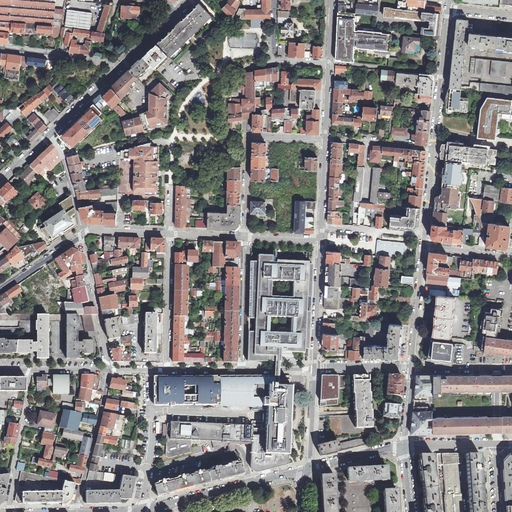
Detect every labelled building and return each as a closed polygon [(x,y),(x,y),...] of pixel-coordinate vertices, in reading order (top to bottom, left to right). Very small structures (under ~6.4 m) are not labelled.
[(55,0),(0,0),(0,42),(8,43),(9,35),(11,25),(11,22),(26,23),(38,24),(38,25),(60,27),(64,10),(60,9),(55,9),(55,0)] [(157,45),(168,56),(177,48),(178,50),(181,47),(180,45),(188,38),(192,34),(201,26),(202,27),(204,24),(203,23),(211,15),(197,0),(196,0),(194,3),(194,4),(187,10),(185,10),(184,11),(184,13),(180,17),(179,17),(173,22),(174,24),(169,28),(167,28),(166,29),(166,31),(158,38),(158,37),(155,40),(157,45)] [(222,9),(232,19),(235,13),(240,0),(239,0),(230,0),(227,4),(222,9)] [(240,19),(251,19),(266,19),(271,19),(270,0),(262,0),(262,9),(245,10),(245,8),(239,8),(237,14),(235,13),(232,19),(235,21),(238,23),(240,19)] [(282,0),(282,9),(290,8),(290,0),(282,0)] [(378,0),(357,0),(357,3),(356,2),(357,0),(354,0),(351,0),(351,8),(351,12),(360,13),(377,15),(378,0)] [(425,0),(398,0),(398,8),(426,12),(427,9),(424,8),(425,0)] [(97,32),(104,33),(112,5),(113,2),(106,1),(106,4),(97,32)] [(347,12),(347,8),(345,7),(345,3),(339,2),(338,11),(347,12)] [(121,19),(130,20),(130,19),(134,19),(134,17),(137,17),(137,13),(139,13),(140,7),(135,6),(135,3),(129,3),(128,6),(122,6),(121,19)] [(438,29),(439,13),(426,12),(398,8),(392,8),(385,7),(384,15),(410,18),(410,16),(414,16),(413,19),(430,20),(429,28),(421,27),(420,34),(436,35),(437,29),(438,29)] [(66,27),(92,29),(93,12),(67,10),(66,27)] [(351,12),(347,12),(338,11),(337,28),(362,30),(362,27),(359,27),(360,13),(351,12)] [(293,37),(293,32),(293,28),(294,23),(287,23),(287,17),(278,16),(278,26),(282,27),(282,32),(282,36),(286,36),(293,37)] [(266,27),(266,19),(251,19),(251,27),(266,27)] [(451,88),(461,89),(462,86),(463,77),(462,77),(463,67),(464,67),(466,40),(468,40),(469,33),(467,33),(468,20),(456,19),(454,43),(450,77),(449,88),(451,88)] [(11,22),(11,25),(12,25),(12,27),(11,32),(25,33),(25,31),(26,23),(11,22)] [(26,23),(25,31),(37,32),(38,25),(38,24),(26,23)] [(38,25),(37,32),(48,33),(52,33),(52,36),(58,37),(60,27),(38,25)] [(73,34),(74,29),(63,27),(61,35),(66,36),(65,43),(69,43),(68,48),(70,48),(72,39),(73,36),(73,34)] [(351,62),(354,35),(373,36),(375,37),(376,29),(362,27),(362,30),(337,28),(337,31),(336,49),(336,60),(351,62)] [(84,36),(92,37),(92,31),(74,29),(73,34),(76,35),(82,35),(81,36),(84,37),(84,36)] [(373,36),(371,56),(389,58),(392,31),(376,29),(375,37),(373,36)] [(92,38),(91,39),(104,41),(104,37),(105,33),(104,33),(97,32),(92,31),(92,37),(92,38)] [(511,36),(509,36),(509,37),(497,36),(485,35),(485,33),(483,33),(482,33),(481,34),(469,33),(468,40),(468,45),(468,46),(476,47),(476,48),(488,49),(489,48),(504,50),(504,51),(511,52),(511,36)] [(354,35),(351,62),(358,62),(358,55),(371,56),(373,36),(354,35)] [(403,52),(409,52),(409,50),(416,50),(417,43),(420,43),(420,38),(405,37),(403,52)] [(69,51),(90,54),(91,39),(92,38),(89,38),(89,40),(87,39),(87,41),(86,41),(85,46),(76,45),(77,40),(72,39),(70,48),(69,51)] [(289,57),(304,57),(304,52),(305,46),(305,43),(299,43),(298,45),(296,45),(296,43),(290,42),(289,57)] [(165,60),(169,57),(168,56),(157,45),(153,49),(152,50),(152,49),(149,51),(151,52),(148,55),(147,55),(148,54),(147,54),(147,55),(146,57),(145,58),(144,57),(143,57),(151,65),(156,69),(161,64),(162,65),(166,61),(165,60)] [(313,57),(322,58),(323,50),(323,47),(314,46),(314,47),(313,57)] [(149,51),(152,49),(143,57),(144,57),(145,58),(146,57),(147,55),(147,54),(148,54),(147,55),(148,55),(151,52),(149,51)] [(19,81),(21,67),(21,65),(22,56),(8,54),(6,71),(5,79),(19,81)] [(36,65),(45,67),(47,59),(28,57),(22,56),(21,65),(27,66),(27,64),(32,65),(36,65)] [(146,70),(151,65),(143,57),(130,70),(138,78),(143,73),(146,70)] [(389,66),(398,66),(398,58),(390,57),(389,66)] [(481,83),(480,91),(507,94),(511,93),(511,62),(476,58),(475,74),(472,74),(471,82),(481,83)] [(321,90),(321,80),(299,79),(292,84),(288,84),(289,72),(288,72),(288,68),(279,67),(279,79),(279,81),(278,81),(278,88),(291,88),(314,90),(321,90)] [(255,84),(255,86),(266,86),(266,80),(266,69),(264,70),(255,71),(255,84)] [(135,81),(138,78),(130,70),(113,86),(112,87),(112,88),(122,99),(135,86),(132,83),(135,81)] [(390,80),(396,80),(397,71),(383,70),(383,73),(382,73),(381,79),(390,80)] [(247,84),(255,84),(255,71),(247,72),(247,78),(247,84)] [(396,80),(396,84),(419,86),(418,94),(432,95),(433,87),(434,79),(430,75),(415,73),(397,71),(396,80)] [(233,99),(233,103),(243,103),(247,104),(247,84),(247,78),(244,81),(243,85),(241,87),(243,90),(243,99),(233,99)] [(68,104),(69,105),(76,98),(61,83),(57,79),(50,85),(54,89),(61,96),(65,100),(68,104)] [(335,88),(349,88),(349,87),(348,87),(348,81),(335,80),(335,88)] [(462,86),(461,89),(480,91),(481,83),(471,82),(470,87),(462,86)] [(149,128),(166,124),(166,118),(167,118),(168,99),(169,97),(167,95),(170,93),(160,83),(151,92),(150,93),(150,111),(140,113),(141,117),(133,119),(137,132),(149,129),(149,128)] [(247,113),(255,113),(255,103),(255,92),(255,86),(255,84),(247,84),(247,104),(243,103),(242,114),(247,113)] [(54,89),(50,85),(45,90),(44,90),(49,94),(54,89)] [(113,107),(116,104),(122,99),(112,88),(103,96),(105,99),(108,103),(113,107)] [(314,93),(314,90),(291,88),(290,101),(300,102),(300,108),(308,108),(313,109),(314,104),(313,104),(313,101),(313,99),(314,99),(314,93)] [(353,89),(349,88),(335,88),(334,92),(334,101),(345,102),(349,102),(349,97),(344,97),(344,94),(352,94),(353,89)] [(451,110),(463,111),(463,109),(467,110),(469,98),(460,97),(461,89),(451,88),(450,92),(447,92),(448,95),(448,97),(449,98),(449,101),(448,101),(447,103),(446,106),(451,107),(451,110)] [(349,97),(349,102),(350,103),(350,101),(358,101),(358,98),(363,98),(364,98),(365,92),(363,92),(358,92),(358,89),(353,89),(352,94),(352,97),(349,97)] [(49,94),(44,90),(37,94),(42,101),(45,104),(47,103),(44,99),(49,94)] [(364,101),(364,104),(372,105),(373,92),(365,91),(365,92),(364,98),(364,101)] [(42,101),(37,94),(18,107),(23,112),(26,116),(30,112),(31,113),(32,111),(31,110),(42,101)] [(102,103),(105,99),(103,96),(101,94),(96,98),(96,99),(95,99),(93,101),(92,102),(94,104),(101,110),(103,108),(101,107),(103,105),(102,103)] [(432,95),(418,94),(416,94),(415,97),(420,98),(420,101),(431,102),(432,95)] [(511,99),(511,100),(487,98),(481,109),(477,137),(495,140),(496,135),(498,116),(511,117),(511,99)] [(121,105),(128,113),(129,115),(132,113),(131,111),(127,106),(123,101),(122,102),(123,103),(121,105)] [(345,110),(345,102),(334,101),(334,106),(333,113),(342,114),(342,109),(345,110)] [(229,115),(242,114),(243,103),(233,103),(229,103),(229,115)] [(103,113),(101,110),(94,104),(61,136),(64,138),(63,140),(71,148),(79,140),(102,118),(100,116),(103,113)] [(116,104),(113,107),(122,116),(125,113),(119,107),(116,104)] [(392,106),(391,106),(382,105),(381,105),(381,108),(381,114),(391,115),(392,106)] [(378,108),(377,108),(364,106),(363,116),(363,119),(376,120),(378,108)] [(5,119),(10,125),(15,119),(23,112),(18,107),(17,107),(15,109),(12,111),(9,114),(8,115),(5,119)] [(0,120),(3,120),(4,118),(4,116),(6,116),(9,112),(9,109),(0,108),(0,120)] [(51,111),(57,116),(60,114),(54,108),(51,111)] [(279,108),(272,109),(272,116),(285,115),(286,108),(279,108)] [(285,127),(284,133),(291,133),(292,117),(298,118),(298,108),(286,108),(285,115),(285,121),(285,127)] [(429,130),(430,111),(409,108),(409,114),(413,115),(412,115),(414,116),(414,114),(421,115),(421,117),(420,117),(420,120),(418,120),(417,129),(429,130)] [(44,114),(51,122),(57,116),(51,111),(50,109),(44,114)] [(313,112),(312,112),(312,113),(313,114),(312,115),(308,115),(308,120),(319,121),(320,113),(320,109),(313,109),(313,112)] [(254,114),(263,115),(264,115),(264,110),(255,113),(247,113),(247,119),(254,115),(254,114)] [(47,127),(32,111),(31,113),(30,112),(26,116),(29,120),(35,126),(37,128),(41,132),(47,127)] [(342,114),(333,113),(333,116),(333,123),(343,124),(344,114),(342,114)] [(253,131),(263,132),(263,129),(263,115),(254,114),(254,115),(253,131)] [(354,115),(344,114),(343,124),(353,125),(354,115)] [(363,116),(354,115),(353,125),(362,126),(363,119),(363,116)] [(102,118),(79,140),(81,141),(103,120),(102,118)] [(0,142),(0,139),(1,139),(0,138),(0,136),(0,135),(2,133),(5,135),(13,128),(10,125),(5,119),(0,125),(0,142),(0,143),(0,142)] [(126,135),(137,132),(133,119),(123,121),(126,135)] [(319,131),(319,121),(308,120),(307,127),(307,134),(319,134),(319,131)] [(392,134),(406,136),(407,128),(393,127),(392,134)] [(41,132),(37,128),(33,131),(31,133),(30,132),(27,136),(32,141),(36,137),(35,137),(36,136),(37,136),(41,132)] [(427,145),(429,130),(417,129),(417,135),(413,135),(412,138),(416,139),(416,144),(427,145)] [(253,155),(266,156),(266,143),(253,142),(253,155)] [(342,163),(343,143),(332,142),(332,153),(331,162),(342,163)] [(138,194),(158,194),(158,179),(156,179),(156,173),(156,168),(158,168),(158,161),(158,159),(158,157),(158,150),(158,146),(150,146),(149,143),(130,148),(130,149),(125,149),(125,150),(122,150),(122,151),(121,151),(120,151),(120,152),(120,153),(120,154),(121,154),(121,155),(121,157),(136,158),(136,164),(135,164),(135,172),(136,172),(136,175),(135,175),(134,193),(138,194)] [(359,152),(360,144),(349,143),(349,151),(359,152)] [(433,225),(446,226),(448,208),(457,208),(459,186),(461,185),(462,183),(462,182),(463,180),(463,176),(464,176),(463,175),(463,174),(462,172),(461,171),(462,161),(474,162),(473,165),(486,166),(486,163),(495,164),(496,160),(496,157),(497,149),(490,149),(490,146),(475,144),(475,147),(463,146),(462,147),(450,145),(442,144),(441,146),(441,148),(442,148),(441,151),(441,154),(440,154),(440,156),(441,158),(446,159),(444,175),(442,194),(440,194),(440,196),(438,196),(438,197),(435,197),(433,218),(433,225)] [(49,171),(60,160),(57,152),(51,146),(38,159),(36,161),(35,161),(30,166),(38,174),(40,177),(45,172),(42,170),(43,169),(42,168),(45,166),(49,171)] [(382,154),(383,147),(373,146),(372,146),(372,147),(371,151),(372,151),(370,161),(381,162),(382,154)] [(395,155),(395,148),(383,147),(382,154),(395,155)] [(12,157),(16,154),(11,148),(7,152),(12,157)] [(406,160),(412,160),(412,158),(412,155),(412,150),(395,148),(395,155),(394,160),(399,160),(399,155),(403,156),(403,157),(406,157),(406,160)] [(412,160),(425,162),(426,158),(426,151),(420,150),(412,150),(412,155),(415,156),(414,158),(412,158),(412,160)] [(78,154),(68,157),(70,165),(81,164),(78,154)] [(252,167),(265,168),(266,161),(267,161),(267,160),(266,160),(266,156),(253,155),(252,167)] [(306,170),(317,171),(317,164),(318,157),(306,157),(306,170)] [(405,162),(405,168),(408,168),(413,168),(424,170),(425,162),(412,160),(406,160),(405,162)] [(72,173),(80,171),(83,171),(83,170),(82,170),(81,165),(81,164),(70,165),(72,173)] [(38,174),(30,166),(18,177),(22,181),(26,185),(38,174)] [(228,179),(241,180),(241,168),(241,167),(229,166),(229,171),(228,171),(228,172),(229,172),(228,179)] [(354,202),(361,202),(364,167),(363,167),(357,166),(355,189),(354,202)] [(252,180),(265,181),(265,168),(252,167),(252,180)] [(370,203),(377,204),(378,191),(381,168),(374,167),(370,203)] [(409,175),(424,177),(424,170),(413,168),(413,173),(407,172),(407,175),(409,175)] [(74,181),(82,180),(80,171),(72,173),(74,181)] [(330,187),(339,187),(340,173),(331,172),(330,178),(330,187)] [(17,175),(10,181),(15,187),(22,181),(18,177),(17,175)] [(416,187),(422,188),(424,177),(409,175),(409,178),(412,178),(412,181),(414,182),(414,184),(416,185),(416,187)] [(228,192),(241,192),(241,180),(228,179),(228,180),(228,187),(228,190),(228,191),(228,192)] [(77,191),(87,190),(86,190),(84,180),(82,180),(74,181),(77,191)] [(0,197),(5,202),(5,203),(11,197),(12,198),(17,194),(7,183),(0,190),(0,197)] [(494,201),(511,203),(511,188),(485,185),(484,199),(485,199),(494,201)] [(100,189),(100,196),(118,194),(118,193),(118,187),(107,188),(100,189)] [(329,199),(338,200),(339,193),(343,193),(343,188),(339,187),(330,187),(330,193),(329,199)] [(413,195),(422,195),(422,188),(416,187),(416,190),(413,190),(413,195)] [(79,198),(100,197),(100,196),(100,189),(86,190),(87,190),(77,191),(79,198)] [(378,191),(377,204),(385,204),(386,197),(389,197),(390,192),(378,191)] [(228,204),(240,205),(241,192),(228,192),(228,198),(227,198),(227,199),(228,199),(228,204)] [(28,201),(35,209),(44,201),(37,193),(32,198),(28,201)] [(403,206),(421,208),(422,195),(413,195),(410,194),(409,204),(403,204),(402,206),(403,206)] [(43,232),(48,240),(50,239),(51,240),(56,237),(55,236),(56,236),(62,231),(63,233),(74,225),(68,218),(74,214),(75,213),(71,195),(57,205),(61,211),(38,227),(42,232),(43,232)] [(476,214),(480,214),(481,199),(470,198),(473,204),(475,210),(476,214)] [(265,199),(251,199),(251,213),(266,214),(266,201),(265,201),(265,199)] [(329,209),(335,209),(335,204),(343,205),(344,201),(338,200),(329,199),(329,203),(329,204),(329,209)] [(493,212),(494,201),(485,199),(483,208),(484,209),(487,210),(487,211),(493,212)] [(134,209),(145,209),(145,200),(134,200),(134,209)] [(315,208),(316,202),(296,200),(294,232),(314,233),(315,217),(305,217),(305,202),(308,202),(308,206),(308,207),(308,208),(315,208)] [(115,210),(117,210),(117,201),(106,202),(106,206),(106,209),(115,210)] [(377,208),(377,204),(370,203),(361,202),(354,202),(354,213),(353,224),(364,225),(365,207),(377,208)] [(157,213),(162,213),(163,203),(151,203),(151,207),(150,213),(157,213)] [(104,213),(104,211),(96,210),(93,208),(92,204),(80,207),(83,218),(87,222),(103,223),(104,213)] [(208,221),(208,228),(233,229),(240,223),(240,205),(228,204),(228,212),(208,212),(208,221)] [(375,227),(381,228),(383,211),(391,211),(392,205),(385,204),(377,204),(377,208),(376,217),(375,227)] [(390,228),(414,231),(419,227),(419,222),(421,208),(403,206),(403,208),(406,209),(405,212),(404,212),(404,213),(405,213),(405,216),(402,216),(401,215),(400,215),(400,216),(391,215),(390,228)] [(328,223),(341,224),(341,217),(340,217),(340,215),(338,215),(338,213),(339,213),(340,211),(329,210),(329,217),(328,223)] [(477,229),(484,229),(482,222),(480,214),(476,214),(475,210),(474,221),(478,222),(477,229)] [(103,223),(116,224),(117,213),(115,213),(104,213),(103,223)] [(50,239),(48,240),(50,243),(77,226),(74,214),(68,218),(74,225),(63,233),(62,231),(56,236),(56,237),(51,240),(50,239)] [(488,215),(480,214),(482,222),(488,223),(488,215)] [(176,226),(183,227),(183,223),(186,223),(186,217),(176,217),(176,226)] [(4,227),(6,229),(17,241),(21,237),(7,222),(3,226),(4,227)] [(507,247),(510,226),(496,224),(491,224),(489,223),(488,233),(491,233),(490,236),(488,236),(486,246),(505,249),(507,247)] [(21,229),(25,234),(27,232),(29,227),(26,224),(21,229)] [(452,241),(453,231),(446,230),(447,226),(446,226),(433,225),(432,225),(431,236),(433,239),(451,242),(452,241)] [(462,243),(463,227),(460,227),(460,230),(459,231),(454,230),(453,231),(452,241),(462,243)] [(473,235),(473,228),(463,227),(462,243),(466,243),(466,235),(473,235)] [(485,243),(484,229),(477,229),(473,228),(473,235),(479,235),(479,242),(479,245),(484,246),(485,243)] [(17,241),(6,229),(5,230),(0,234),(0,242),(5,248),(7,250),(8,250),(10,253),(13,249),(11,247),(17,241)] [(107,252),(114,253),(114,251),(114,247),(113,247),(113,237),(105,237),(104,247),(105,247),(107,247),(107,252)] [(128,238),(119,237),(119,249),(128,248),(128,238)] [(128,248),(139,249),(140,238),(128,238),(128,248)] [(157,253),(164,254),(165,241),(165,240),(151,239),(150,244),(150,251),(156,251),(156,253),(157,253)] [(377,240),(376,255),(406,257),(407,243),(377,240)] [(203,251),(213,252),(213,242),(203,241),(203,246),(203,248),(203,251)] [(31,245),(37,252),(38,254),(39,253),(38,252),(46,247),(43,242),(31,245)] [(223,267),(225,268),(225,261),(225,258),(225,242),(213,242),(213,252),(212,267),(217,267),(219,267),(223,267)] [(234,258),(239,258),(239,243),(225,242),(225,258),(230,258),(230,259),(231,259),(231,258),(234,258)] [(16,248),(23,257),(29,253),(31,256),(37,252),(31,245),(16,248)] [(6,257),(11,265),(12,266),(23,258),(23,257),(16,248),(15,247),(13,249),(10,253),(6,256),(6,257)] [(0,260),(6,256),(10,253),(7,250),(5,248),(0,252),(0,260)] [(65,263),(66,266),(67,267),(70,267),(80,264),(82,264),(80,251),(72,248),(60,256),(65,263)] [(123,251),(114,251),(114,259),(123,257),(123,251)] [(197,262),(197,251),(187,251),(187,252),(187,253),(187,266),(188,266),(193,266),(194,262),(197,262)] [(326,262),(340,263),(349,264),(350,261),(347,261),(347,259),(341,259),(341,252),(327,251),(327,257),(326,262)] [(107,252),(105,252),(105,259),(105,261),(111,260),(114,259),(114,253),(107,252)] [(446,263),(447,256),(448,255),(430,252),(429,262),(438,263),(438,260),(441,261),(441,264),(446,265),(446,263)] [(141,268),(147,268),(153,268),(153,265),(153,260),(149,260),(146,260),(147,253),(141,253),(141,261),(141,268)] [(175,265),(187,266),(187,253),(182,253),(182,254),(179,254),(175,254),(175,265)] [(61,269),(66,266),(65,263),(60,256),(55,259),(60,267),(61,269)] [(112,265),(112,267),(128,263),(129,256),(123,257),(114,259),(111,260),(112,265)] [(272,261),(273,257),(259,256),(259,262),(251,262),(249,360),(272,361),(276,361),(276,356),(279,356),(281,356),(281,351),(284,351),(286,351),(286,353),(297,352),(307,352),(309,301),(311,262),(272,261)] [(379,268),(389,269),(390,257),(381,256),(381,267),(379,267),(379,268)] [(461,260),(462,257),(453,256),(452,262),(455,262),(454,268),(460,269),(461,260)] [(0,262),(0,269),(1,272),(11,265),(6,257),(0,262)] [(226,268),(239,268),(239,258),(234,258),(234,261),(225,261),(225,268),(226,268)] [(478,271),(487,272),(489,261),(473,259),(473,261),(472,270),(472,271),(478,272),(478,271)] [(105,261),(97,262),(92,263),(93,269),(103,267),(112,265),(111,260),(105,261)] [(460,269),(472,270),(473,261),(461,260),(460,269)] [(487,272),(496,273),(498,262),(489,261),(487,272)] [(325,285),(343,286),(343,279),(342,278),(342,271),(340,271),(340,263),(326,262),(326,272),(326,279),(325,285)] [(450,270),(450,268),(438,266),(438,263),(429,262),(428,272),(449,274),(450,270)] [(80,264),(70,267),(72,272),(74,271),(75,274),(76,274),(76,277),(83,275),(80,264)] [(187,278),(188,266),(187,266),(175,265),(175,291),(187,291),(187,282),(188,282),(188,278),(187,278)] [(57,278),(59,277),(55,272),(53,269),(52,267),(50,268),(57,278)] [(72,274),(68,268),(64,270),(65,271),(65,272),(60,275),(60,274),(57,271),(55,272),(59,277),(61,280),(66,279),(65,278),(72,274)] [(113,277),(127,274),(127,268),(111,270),(113,277)] [(133,279),(142,279),(147,279),(147,274),(147,268),(141,268),(137,268),(133,268),(133,279)] [(226,286),(238,287),(239,268),(226,268),(226,274),(225,274),(225,277),(226,277),(226,284),(226,286)] [(379,286),(387,287),(389,269),(379,268),(377,268),(376,274),(375,274),(375,276),(376,276),(376,278),(375,278),(375,279),(376,279),(375,286),(379,286)] [(40,270),(28,278),(32,284),(47,307),(59,299),(54,291),(40,270)] [(96,286),(103,284),(102,279),(101,273),(94,274),(96,286)] [(473,273),(472,273),(472,278),(461,278),(461,280),(468,281),(468,279),(472,279),(472,278),(474,278),(474,274),(473,274),(473,273)] [(461,280),(461,278),(427,274),(426,283),(446,284),(446,286),(460,288),(461,280)] [(85,286),(83,275),(76,277),(75,277),(74,277),(66,279),(61,280),(64,284),(68,290),(85,286)] [(22,291),(32,284),(28,278),(18,285),(22,291)] [(132,290),(138,290),(142,290),(142,285),(142,279),(133,279),(131,279),(131,285),(128,285),(128,290),(132,290)] [(111,293),(125,290),(123,281),(109,284),(111,293)] [(32,284),(22,291),(23,293),(25,295),(32,307),(37,314),(37,315),(50,315),(53,315),(47,307),(32,284)] [(64,315),(65,303),(71,303),(68,290),(64,284),(54,291),(59,299),(47,307),(53,315),(64,315)] [(22,291),(18,285),(6,293),(10,299),(22,291)] [(325,297),(342,298),(343,286),(325,285),(325,291),(325,297)] [(89,301),(85,286),(68,290),(71,303),(81,303),(89,301)] [(225,312),(238,312),(238,287),(226,286),(225,296),(224,296),(224,299),(225,299),(225,312)] [(375,286),(369,286),(369,289),(368,300),(378,301),(379,286),(375,286)] [(459,297),(460,288),(446,286),(446,296),(456,297),(459,297)] [(369,289),(358,288),(350,287),(349,287),(349,289),(354,290),(353,298),(360,298),(360,299),(361,300),(368,300),(369,289)] [(99,298),(105,297),(103,288),(97,289),(99,298)] [(187,291),(175,291),(174,317),(184,317),(187,317),(187,305),(188,305),(188,302),(187,302),(187,291)] [(14,305),(10,299),(6,293),(0,296),(0,303),(2,307),(9,302),(11,306),(14,305)] [(99,298),(102,311),(110,310),(113,310),(118,309),(116,300),(115,295),(109,296),(107,297),(105,297),(99,298)] [(451,338),(456,297),(446,296),(438,296),(437,309),(435,324),(434,336),(451,338)] [(349,303),(357,303),(358,299),(342,298),(325,297),(324,308),(338,309),(338,308),(348,309),(349,303)] [(360,318),(367,318),(367,317),(368,305),(368,300),(361,300),(360,304),(361,304),(360,318)] [(84,314),(84,308),(82,308),(81,306),(81,304),(81,303),(71,303),(65,303),(67,315),(77,314),(84,314)] [(368,305),(367,317),(375,318),(376,306),(368,305)] [(496,339),(501,309),(491,308),(491,312),(485,311),(482,332),(484,332),(481,352),(487,353),(488,350),(495,351),(496,342),(496,339)] [(104,319),(104,320),(112,318),(110,310),(102,311),(104,319)] [(224,337),(237,337),(238,312),(225,312),(225,316),(225,321),(224,321),(224,324),(225,324),(224,337)] [(144,353),(156,353),(156,343),(156,323),(157,313),(145,313),(144,353)] [(20,321),(35,321),(35,320),(37,320),(37,322),(36,322),(36,330),(37,330),(37,343),(32,343),(32,341),(30,341),(26,341),(17,341),(16,353),(31,353),(31,351),(37,351),(37,358),(50,358),(50,321),(50,315),(37,315),(37,314),(30,314),(21,314),(20,321)] [(77,330),(79,330),(79,321),(77,321),(77,314),(67,315),(66,344),(66,358),(78,358),(78,351),(83,351),(83,353),(92,353),(92,341),(83,340),(83,342),(78,342),(77,330)] [(127,316),(122,317),(123,324),(139,323),(137,314),(132,315),(127,315),(127,316)] [(88,331),(95,331),(91,315),(84,315),(85,320),(88,331)] [(108,339),(120,338),(115,318),(112,318),(104,320),(108,339)] [(323,333),(335,334),(335,323),(324,322),(323,326),(323,333)] [(366,322),(365,337),(365,343),(364,351),(364,359),(379,359),(387,359),(399,359),(401,339),(402,324),(400,324),(397,324),(390,324),(375,323),(366,322)] [(322,348),(338,349),(339,337),(343,340),(348,340),(349,336),(348,335),(337,334),(335,334),(323,333),(323,341),(322,348)] [(122,344),(131,342),(131,335),(120,337),(122,344)] [(359,343),(365,343),(365,337),(361,336),(361,338),(355,338),(354,349),(358,349),(358,346),(359,346),(359,343)] [(224,359),(224,362),(236,362),(237,337),(224,337),(224,346),(223,346),(223,349),(224,349),(224,359)] [(16,353),(17,341),(3,341),(3,340),(0,340),(0,353),(8,354),(8,353),(16,353)] [(451,342),(429,340),(428,345),(425,359),(451,364),(454,346),(450,345),(451,342)] [(502,352),(505,352),(506,343),(503,343),(496,342),(495,351),(502,352)] [(113,362),(131,362),(131,357),(129,357),(129,356),(126,357),(126,358),(123,358),(121,346),(110,349),(113,362)] [(359,359),(364,359),(364,351),(349,350),(349,351),(346,351),(346,358),(349,358),(349,359),(359,359)] [(502,389),(509,389),(509,391),(511,390),(511,415),(502,416),(502,432),(511,431),(511,374),(503,375),(502,389)] [(37,387),(46,387),(47,375),(42,375),(42,377),(37,377),(37,384),(37,387)] [(53,394),(69,394),(69,375),(65,375),(56,375),(53,375),(53,379),(53,385),(53,394)] [(92,390),(97,391),(100,379),(97,375),(87,375),(83,375),(82,381),(81,384),(81,387),(92,390)] [(278,385),(278,375),(272,375),(219,376),(219,378),(219,405),(257,406),(257,407),(257,408),(258,409),(259,410),(263,410),(262,422),(251,421),(251,425),(250,425),(232,424),(171,421),(170,431),(167,430),(166,438),(166,455),(166,456),(167,457),(168,458),(170,458),(191,452),(191,440),(213,441),(215,446),(219,445),(219,446),(229,443),(229,442),(231,442),(236,442),(252,443),(251,466),(251,467),(252,469),(253,470),(254,471),(255,471),(256,472),(258,472),(262,471),(277,467),(288,464),(288,456),(289,447),(289,438),(291,385),(285,385),(278,385)] [(345,375),(321,375),(322,385),(321,385),(320,406),(338,404),(338,388),(345,388),(345,375)] [(369,382),(369,375),(353,376),(353,393),(354,393),(354,410),(355,410),(356,428),(372,427),(372,420),(371,410),(370,410),(370,403),(370,393),(369,393),(369,382)] [(387,395),(401,396),(403,377),(401,375),(388,375),(388,383),(387,383),(387,385),(388,385),(387,395)] [(417,375),(415,400),(427,399),(427,395),(434,395),(434,392),(434,389),(434,375),(417,375)] [(492,389),(492,375),(485,375),(443,375),(441,375),(434,375),(434,389),(434,392),(439,392),(439,390),(441,390),(441,391),(484,391),(484,389),(492,389)] [(496,389),(502,389),(503,375),(496,375),(492,375),(492,389),(496,389)] [(0,390),(26,391),(26,390),(26,379),(26,377),(11,377),(0,376),(0,390)] [(216,405),(219,405),(219,378),(219,376),(154,376),(154,383),(155,383),(155,399),(155,404),(170,404),(170,406),(174,406),(174,404),(184,405),(216,405)] [(123,390),(124,390),(126,381),(121,380),(121,379),(118,378),(118,380),(112,379),(110,388),(123,390)] [(82,400),(89,402),(92,390),(81,387),(81,388),(79,400),(82,400)] [(122,396),(138,398),(138,393),(124,390),(123,390),(122,396)] [(118,402),(118,401),(112,400),(107,399),(105,408),(116,410),(118,402)] [(13,401),(13,403),(11,412),(16,413),(15,415),(21,416),(24,402),(13,401)] [(137,404),(120,401),(120,403),(121,403),(121,407),(137,410),(137,404)] [(383,417),(399,418),(400,405),(381,403),(380,405),(383,405),(383,409),(384,409),(383,417)] [(428,406),(414,407),(411,434),(433,433),(433,417),(433,411),(428,411),(428,406)] [(64,428),(77,431),(80,416),(81,416),(80,422),(84,423),(84,422),(95,424),(97,416),(84,414),(84,413),(81,412),(75,411),(63,409),(60,427),(64,428)] [(45,427),(44,432),(52,434),(56,415),(41,411),(38,426),(45,427)] [(113,429),(112,437),(117,437),(121,438),(126,416),(116,414),(104,412),(100,426),(113,429)] [(492,416),(433,417),(433,433),(492,432),(492,416)] [(496,416),(492,416),(492,432),(496,432),(502,432),(502,416),(496,416)] [(7,436),(6,437),(16,439),(19,424),(11,423),(9,423),(7,436)] [(105,436),(112,437),(113,429),(100,426),(98,435),(105,436)] [(80,435),(82,435),(83,432),(82,432),(77,431),(64,428),(63,436),(79,439),(80,435)] [(47,445),(52,446),(54,434),(52,434),(44,432),(42,439),(41,438),(39,444),(47,445)] [(102,445),(103,442),(105,436),(98,435),(96,444),(102,445)] [(103,442),(116,445),(117,437),(112,437),(105,436),(103,442)] [(81,452),(88,453),(91,439),(84,437),(81,452)] [(340,451),(368,444),(367,439),(357,439),(338,444),(340,451)] [(321,456),(340,451),(338,444),(337,440),(318,445),(321,456)] [(229,442),(229,443),(227,453),(235,452),(236,442),(231,442),(229,442)] [(100,454),(102,445),(96,444),(93,455),(100,457),(101,457),(101,455),(100,454)] [(52,448),(53,448),(53,447),(52,446),(47,445),(44,458),(50,459),(52,448)] [(54,452),(54,455),(55,456),(61,457),(61,453),(66,454),(67,449),(66,449),(55,446),(55,447),(54,452)] [(470,511),(485,511),(485,509),(484,495),(483,495),(482,481),(481,477),(483,477),(481,457),(480,457),(480,453),(473,453),(466,454),(470,511)] [(67,463),(85,467),(86,462),(85,462),(86,461),(87,456),(80,455),(79,454),(79,456),(80,456),(78,463),(77,463),(73,462),(74,457),(69,455),(67,463)] [(438,511),(433,454),(425,454),(420,454),(419,454),(420,460),(418,460),(421,481),(422,481),(422,483),(424,499),(423,499),(423,502),(424,511),(438,511)] [(463,511),(462,493),(460,494),(458,464),(463,463),(462,454),(456,454),(445,454),(440,454),(437,454),(438,465),(443,465),(445,495),(444,495),(445,511),(463,511)] [(96,472),(100,457),(93,455),(89,471),(96,472)] [(45,476),(49,477),(52,461),(33,457),(32,463),(49,466),(48,470),(46,469),(45,476)] [(158,496),(243,474),(241,462),(240,462),(238,462),(236,463),(236,462),(234,462),(233,462),(232,462),(230,462),(229,463),(230,465),(218,468),(217,466),(216,466),(215,466),(214,466),(213,467),(213,468),(210,468),(211,469),(203,471),(203,470),(201,471),(200,470),(199,470),(197,470),(197,471),(196,471),(197,473),(185,476),(184,474),(183,474),(182,474),(181,475),(180,475),(180,476),(177,476),(178,478),(165,481),(165,479),(163,479),(162,479),(162,480),(161,480),(161,481),(158,481),(158,482),(155,483),(158,496)] [(71,465),(70,468),(70,470),(83,474),(85,468),(71,465)] [(372,480),(381,480),(381,479),(387,478),(386,466),(377,467),(377,466),(376,466),(374,466),(374,467),(360,468),(360,467),(358,467),(356,467),(357,468),(348,468),(348,481),(354,480),(354,481),(372,480)] [(64,481),(57,479),(21,471),(18,486),(24,487),(26,479),(61,486),(63,486),(64,481)] [(98,473),(96,472),(89,471),(87,478),(113,482),(113,480),(116,481),(117,481),(117,474),(98,473)] [(0,504),(4,501),(5,497),(9,473),(5,474),(0,474),(0,504)] [(75,483),(74,483),(80,485),(80,484),(82,479),(78,478),(78,480),(72,479),(72,478),(70,475),(59,473),(57,479),(64,481),(75,483)] [(122,475),(119,490),(120,498),(131,498),(135,477),(132,478),(122,475)] [(318,476),(320,511),(334,511),(333,475),(318,475),(318,476)] [(354,480),(348,481),(344,481),(345,511),(373,511),(372,480),(354,481),(354,480)] [(62,503),(62,504),(65,504),(70,500),(74,483),(75,483),(64,481),(63,486),(62,491),(24,492),(24,493),(25,504),(62,503)] [(398,511),(398,501),(399,501),(398,499),(398,498),(397,498),(397,489),(384,490),(385,495),(384,496),(384,511),(398,511)] [(96,503),(103,503),(110,503),(113,503),(120,503),(120,498),(119,490),(102,491),(86,491),(86,503),(93,503),(96,503)] [(18,505),(25,504),(24,493),(17,493),(15,501),(17,503),(18,505)]
